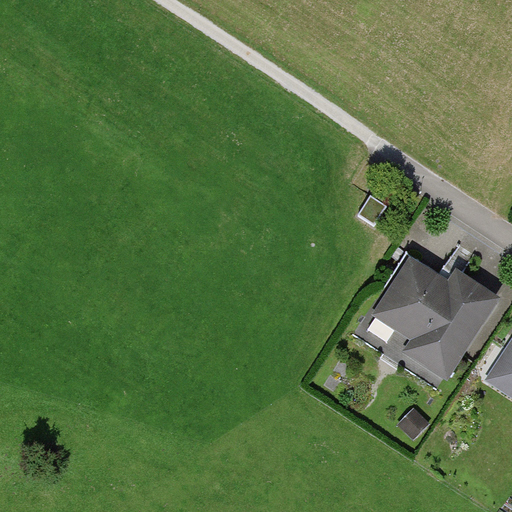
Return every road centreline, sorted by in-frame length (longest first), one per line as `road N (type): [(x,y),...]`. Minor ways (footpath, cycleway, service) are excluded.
road 1 (track): [(166,0),(380,142)]
road 2 (residential): [(511,234),(380,142)]
